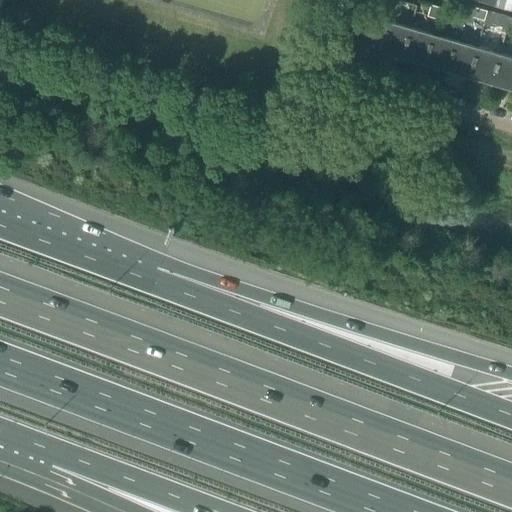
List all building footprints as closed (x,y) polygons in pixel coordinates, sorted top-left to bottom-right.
[(377,0),(373,15),(387,19),(392,0),(377,0)] [(462,14),(483,20),(486,11),(465,4),(462,14)] [(426,16),(435,19),(439,7),(430,5),(426,16)] [(491,12),(488,22),(506,27),(509,17),(491,12)] [(381,39),(386,21),(387,19),(373,15),(367,34),(381,39)] [(377,50),(400,57),(409,27),(386,21),(381,39),(377,50)] [(400,57),(422,63),(431,34),(409,27),(400,57)] [(422,63),(445,70),(454,40),(431,34),(422,63)] [(445,70),(467,77),(476,47),(454,40),(445,70)] [(467,77),(490,83),(499,54),(476,47),(467,77)] [(490,83),(511,89),(511,57),(499,54),(490,83)]
